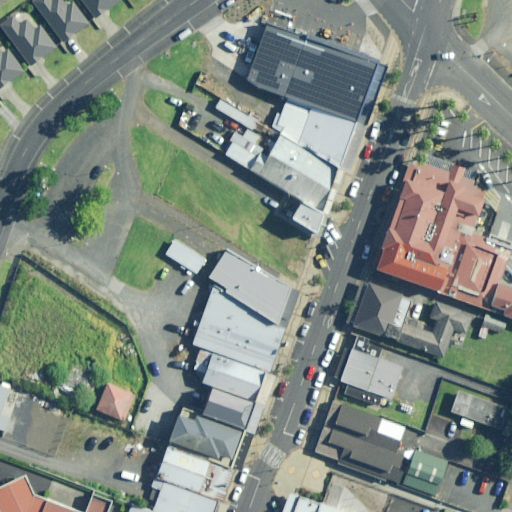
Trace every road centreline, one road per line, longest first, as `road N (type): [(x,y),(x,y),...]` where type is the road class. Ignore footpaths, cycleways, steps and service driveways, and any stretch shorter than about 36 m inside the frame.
road 1 (tertiary): [(247,511),(426,35)]
road 2 (residential): [(195,0),(56,106),(35,131),(0,214)]
